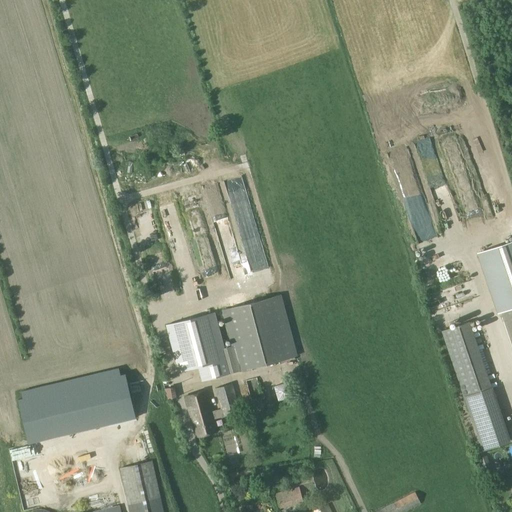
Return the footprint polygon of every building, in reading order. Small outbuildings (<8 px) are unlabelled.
[(499,313),(501,312),(511,344),(511,241),(479,253),(499,313)] [(223,310),(230,336),(232,346),(221,349),(212,313),(166,325),(178,372),(198,366),(201,381),(279,360),(263,300),(223,310)] [(482,451),(509,442),(469,322),(442,331),(482,451)] [(18,400),(28,443),(136,418),(125,374),(120,375),(118,368),(21,392),(23,398),(18,400)] [(214,419),(240,412),(232,383),(215,388),(220,409),(211,411),(206,390),(184,396),(195,437),(217,431),(214,419)] [(176,398),(176,396),(173,386),(164,389),(168,401),(176,398)] [(119,468),(128,505),(129,511),(163,511),(152,460),(119,468)] [(280,508),(303,501),(299,486),(276,493),(280,508)] [(375,511),(399,511),(420,502),(415,492),(375,511)]
